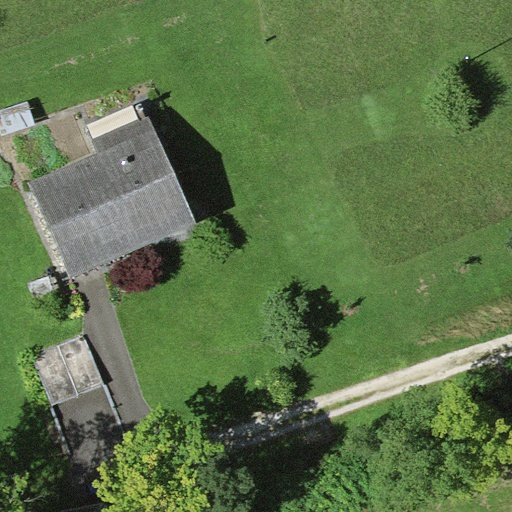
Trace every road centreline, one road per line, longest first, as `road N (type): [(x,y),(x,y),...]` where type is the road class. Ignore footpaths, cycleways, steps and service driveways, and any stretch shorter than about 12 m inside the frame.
road 1 (residential): [(144,461),(511,338)]
road 2 (track): [(0,502),(144,461)]
